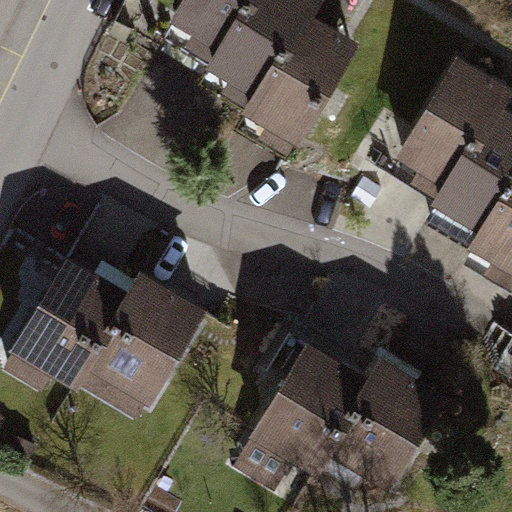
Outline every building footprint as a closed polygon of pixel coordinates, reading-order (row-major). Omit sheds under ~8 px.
[(170,0),(152,29),(201,60),(239,0),(170,0)] [(239,0),(201,60),(192,75),(238,107),(300,11),(307,0),(239,0)] [(340,36),(300,11),(238,107),(230,120),(278,151),(348,41),(340,36)] [(494,80),(455,55),(385,165),(433,197),(493,102),(503,86),(494,80)] [(511,113),(493,102),(433,197),(424,212),(470,244),(511,179),(511,113)] [(511,179),(470,244),(462,257),(510,287),(511,284),(511,179)] [(119,290),(54,253),(0,347),(0,375),(31,394),(42,374),(63,387),(75,367),(119,290)] [(130,272),(119,290),(75,367),(98,381),(90,395),(132,417),(198,310),(130,272)] [(365,380),(297,342),(226,467),(267,490),(281,464),(309,479),(324,455),(365,380)] [(365,380),(324,455),(384,487),(433,397),(373,365),(365,380)]
